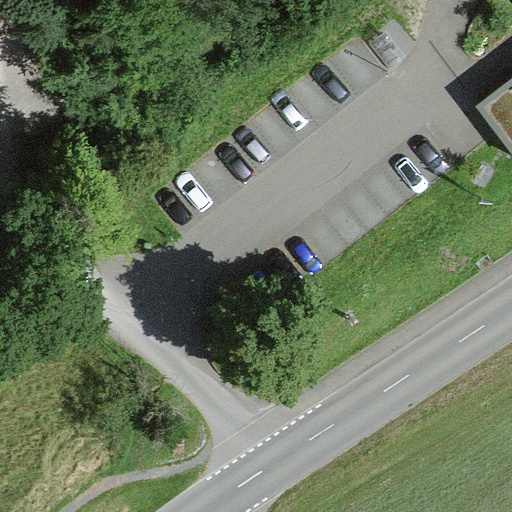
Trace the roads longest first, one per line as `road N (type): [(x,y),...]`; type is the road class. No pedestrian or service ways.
road 1 (tertiary): [(511,308),(204,511)]
road 2 (track): [(56,259),(0,143)]
